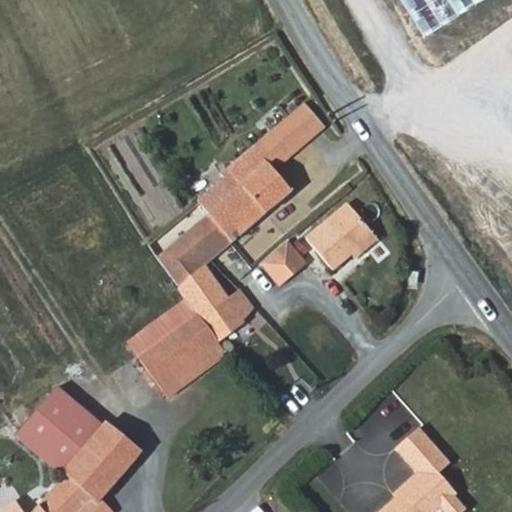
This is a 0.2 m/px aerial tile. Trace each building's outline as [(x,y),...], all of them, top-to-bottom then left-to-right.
[(238,243),(270,214),(295,192),(279,172),(331,128),(310,104),(250,153),(227,172),(230,176),(203,197),(206,200),(215,212),(238,243)] [(349,205),(305,239),(333,274),(376,241),(349,205)] [(238,243),(215,212),(161,259),(181,290),(209,266),(238,243)] [(311,263),(292,240),(265,263),(285,286),(311,263)] [(252,284),(235,299),(209,266),(181,290),(203,320),(223,343),(260,313),(268,302),(252,284)] [(203,320),(200,323),(187,306),(150,336),(164,353),(143,368),(168,396),(175,403),(234,356),(223,343),(203,320)] [(130,378),(151,408),(168,396),(143,368),(130,378)] [(67,477),(80,459),(105,431),(59,391),(21,434),(59,470),(67,477)] [(379,511),(436,511),(443,506),(448,511),(461,511),(469,505),(458,493),(460,490),(442,469),(453,459),(423,424),(398,446),(419,469),(403,483),(407,488),(379,511)] [(116,486),(144,450),(119,435),(107,428),(105,431),(80,459),(116,486)] [(80,459),(67,477),(55,491),(39,510),(41,511),(115,511),(117,510),(104,499),(116,486),(80,459)] [(47,483),(55,491),(67,477),(59,470),(47,483)] [(37,511),(25,511),(19,502),(3,511),(41,511),(39,510),(37,511)]
